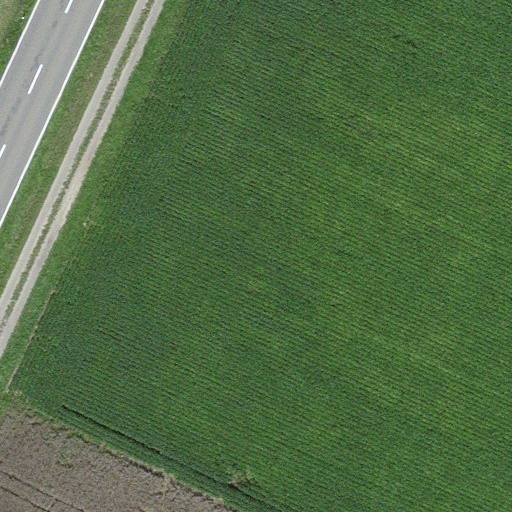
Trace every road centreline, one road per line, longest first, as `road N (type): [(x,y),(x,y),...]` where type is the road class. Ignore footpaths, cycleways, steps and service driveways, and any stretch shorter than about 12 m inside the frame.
road 1 (track): [(0,343),(159,0)]
road 2 (primary): [(76,0),(0,165)]
